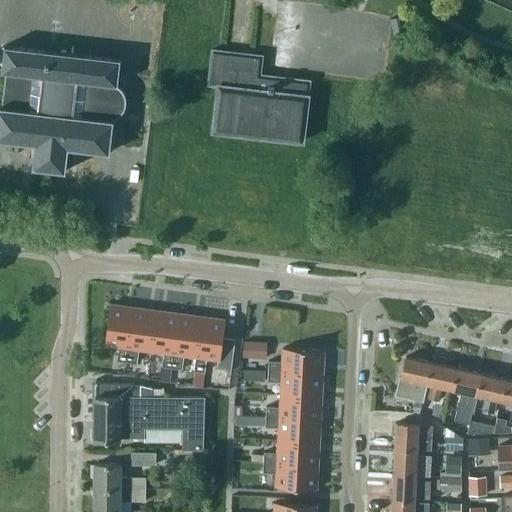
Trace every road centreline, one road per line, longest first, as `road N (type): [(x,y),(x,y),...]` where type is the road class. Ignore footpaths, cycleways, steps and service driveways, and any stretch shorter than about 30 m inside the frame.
road 1 (unclassified): [(355,290),(98,264),(69,252)]
road 2 (residential): [(57,511),(69,252)]
road 3 (residential): [(353,511),(345,485),(355,290)]
road 4 (unclassified): [(511,310),(355,290)]
